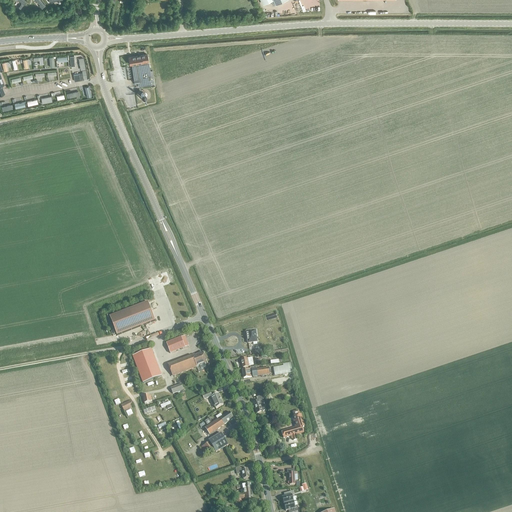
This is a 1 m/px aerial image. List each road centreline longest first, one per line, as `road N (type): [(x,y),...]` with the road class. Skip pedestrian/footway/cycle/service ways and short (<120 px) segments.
road 1 (secondary): [(270,511),(238,393),(172,245)]
road 2 (tertiary): [(121,38),(330,23)]
road 3 (tertiary): [(330,23),(511,23)]
road 4 (secondary): [(163,225),(99,64)]
